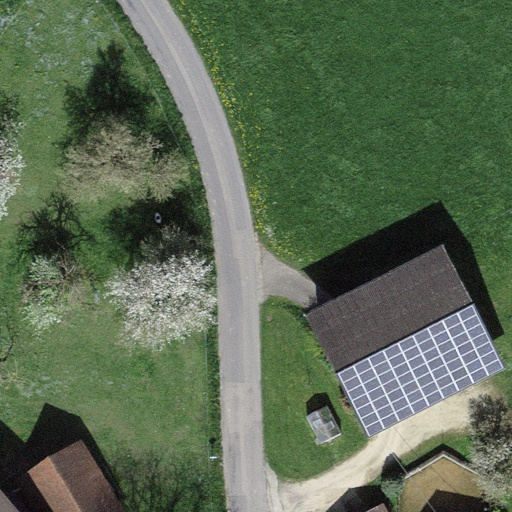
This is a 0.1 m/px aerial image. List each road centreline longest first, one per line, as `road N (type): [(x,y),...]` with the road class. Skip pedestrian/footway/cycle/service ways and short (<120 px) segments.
road 1 (unclassified): [(245,511),(237,256),(226,188),(200,105),(142,0)]
road 2 (track): [(266,511),(328,486),(450,412),(492,405),(511,424)]
